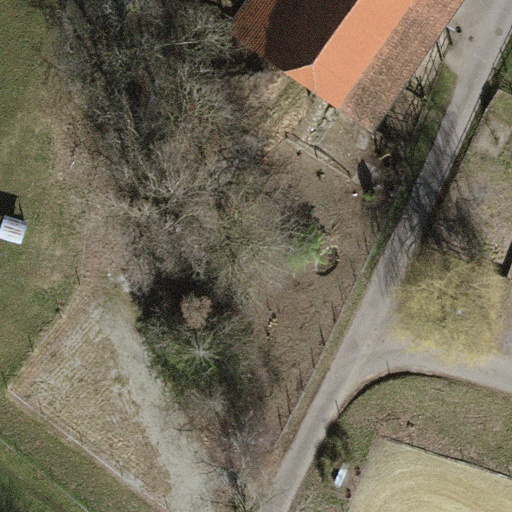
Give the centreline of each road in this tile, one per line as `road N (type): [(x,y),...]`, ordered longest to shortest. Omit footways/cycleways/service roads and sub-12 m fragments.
road 1 (unclassified): [(379,332),(508,0)]
road 2 (unclassified): [(307,511),(379,332)]
road 3 (unclassified): [(379,332),(511,373)]
